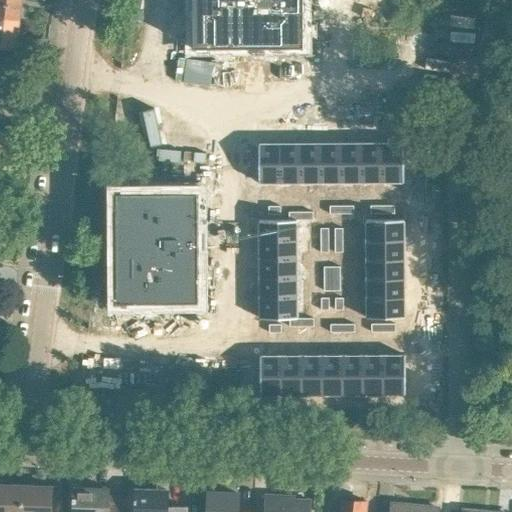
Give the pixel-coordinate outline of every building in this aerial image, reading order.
[(0,0),(0,17),(19,20),(21,0),(0,0)] [(303,0),(192,0),(193,47),(304,46),(303,0)] [(0,46),(15,48),(19,20),(0,17),(0,46)] [(382,142),(362,143),(362,182),(383,181),(382,142)] [(404,142),(382,142),(383,181),(404,181),(404,142)] [(280,143),(259,143),(259,182),(281,182),(280,143)] [(301,143),(280,143),(281,182),(301,182),(301,143)] [(321,143),(301,143),(301,182),(321,182),(321,143)] [(342,143),(321,143),(321,182),(342,182),(342,143)] [(362,143),(342,143),(342,182),(362,182),(362,143)] [(199,190),(116,190),(117,301),(200,300),(199,190)] [(342,205),(330,205),(330,213),(342,213),(342,205)] [(354,205),(342,205),(342,213),(354,213),(354,205)] [(383,205),(371,205),(371,213),(383,213),(383,205)] [(395,205),(383,205),(383,213),(395,213),(395,205)] [(281,206),(269,206),(269,214),(281,214),(281,206)] [(301,211),(289,211),(289,219),(301,219),(301,211)] [(313,211),(301,211),(301,219),(313,219),(313,211)] [(281,219),(259,220),(259,240),(297,240),(297,219),(281,219)] [(404,219),(366,219),(367,239),(404,239),(404,219)] [(343,227),(335,227),(335,240),(343,239),(343,227)] [(329,228),(321,228),(321,240),(329,240),(329,228)] [(343,239),(335,240),(335,252),(343,252),(343,239)] [(404,239),(367,239),(367,259),(405,258),(404,239)] [(297,240),(259,240),(260,259),(297,259),(297,240)] [(329,240),(321,240),(321,252),(329,252),(329,240)] [(405,258),(367,259),(367,278),(405,278),(405,258)] [(297,259),(260,259),(260,278),(297,278),(297,259)] [(329,266),(324,266),(324,278),(332,278),(332,266),(329,266)] [(335,266),(332,266),(332,278),(340,278),(340,266),(335,266)] [(297,278),(260,278),(260,298),(298,297),(297,278)] [(332,278),(324,278),(324,290),(329,290),(332,290),(332,278)] [(340,278),(332,278),(332,290),(335,290),(340,290),(340,278)] [(405,278),(367,278),(367,297),(405,297),(405,278)] [(298,297),(260,298),(260,318),(281,318),(298,318),(298,297)] [(329,297),(321,297),(321,309),(329,309),(329,297)] [(343,297),(335,297),(335,309),(343,309),(343,297)] [(405,297),(367,297),(367,317),(405,317),(405,297)] [(302,318),(290,318),(290,326),(302,326),(302,318)] [(314,318),(302,318),(302,326),(314,326),(314,318)] [(343,323),(331,323),(331,332),(343,331),(343,323)] [(355,323),(343,323),(343,331),(355,331),(355,323)] [(383,323),(371,323),(371,331),(384,331),(383,323)] [(395,323),(383,323),(384,331),(396,331),(395,323)] [(281,324),(269,324),(269,332),(282,332),(281,324)] [(282,355),(260,355),(260,394),(282,394),(282,355)] [(302,355),(282,355),(282,394),(302,394),(302,355)] [(322,355),(302,355),(302,394),(323,394),(322,355)] [(343,355),(322,355),(323,394),(343,394),(343,355)] [(363,355),(343,355),(343,394),(364,394),(363,355)] [(384,355),(363,355),(364,394),(384,394),(384,355)] [(405,355),(384,355),(384,394),(405,393),(405,355)] [(22,511),(23,486),(0,484),(0,511),(22,511)] [(51,511),(51,507),(52,487),(23,486),(22,511),(51,511)] [(123,511),(123,503),(107,502),(108,488),(76,487),(75,496),(73,496),(73,501),(75,501),(75,511),(123,511)] [(185,511),(185,507),(167,507),(168,490),(136,489),(136,498),(134,498),(134,502),(135,502),(135,509),(135,511),(185,511)] [(252,511),(253,511),(238,511),(239,494),(208,492),(207,511),(252,511)] [(309,511),(310,500),(284,499),(284,496),(266,495),(265,511),(309,511)] [(365,511),(367,501),(356,500),(356,497),(348,496),(346,499),(343,498),(341,511),(365,511)] [(437,511),(438,508),(392,503),(391,511),(437,511)]
